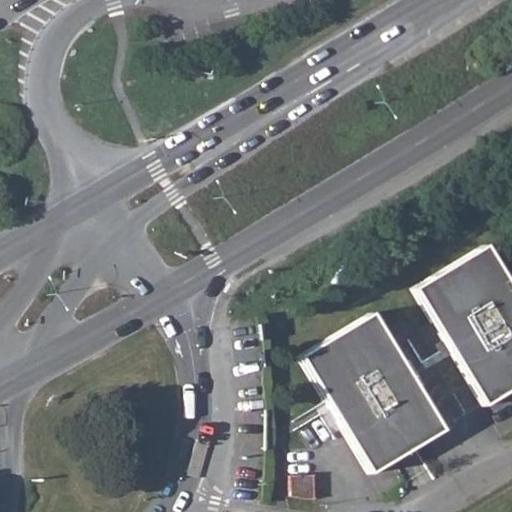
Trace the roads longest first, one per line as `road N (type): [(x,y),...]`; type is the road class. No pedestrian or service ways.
road 1 (primary): [(164,294),(511,84)]
road 2 (primary): [(332,59),(334,89),(120,232)]
road 3 (primary): [(332,59),(95,198)]
road 4 (unclassified): [(164,511),(192,459),(197,408),(195,360),(164,294)]
road 5 (unclassified): [(95,198),(51,122),(40,69),(59,27),(89,0)]
road 6 (primary): [(120,232),(1,386)]
road 7 (primary): [(1,386),(164,294)]
road 8 (primary): [(0,319),(95,198)]
road 9 (unclassified): [(1,386),(11,471),(6,511)]
